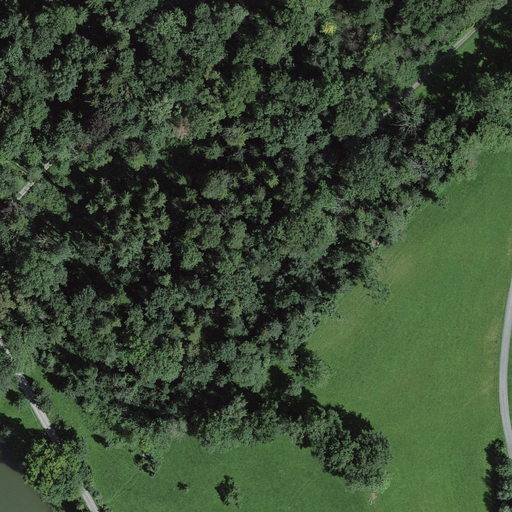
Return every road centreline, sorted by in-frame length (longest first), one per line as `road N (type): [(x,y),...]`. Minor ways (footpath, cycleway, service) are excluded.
road 1 (track): [(505,0),(266,246),(216,322),(144,347),(45,317),(0,321)]
road 2 (track): [(201,0),(0,203)]
road 3 (unclassified): [(98,511),(0,339)]
road 4 (residential): [(511,438),(505,368),(511,308)]
